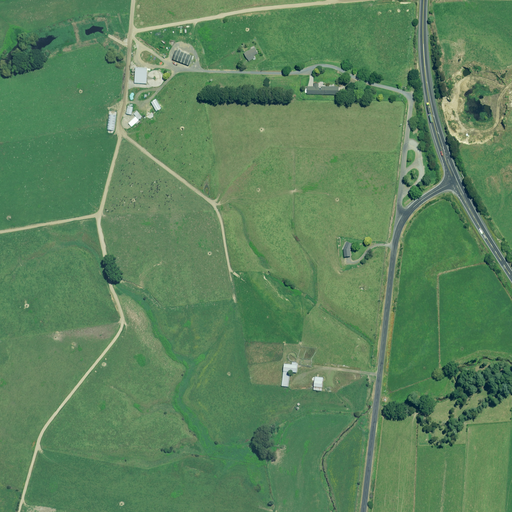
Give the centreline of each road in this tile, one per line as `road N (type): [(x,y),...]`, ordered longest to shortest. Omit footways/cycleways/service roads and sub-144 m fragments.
road 1 (tertiary): [(403,219),(363,511)]
road 2 (primary): [(455,180),(429,99),(423,0)]
